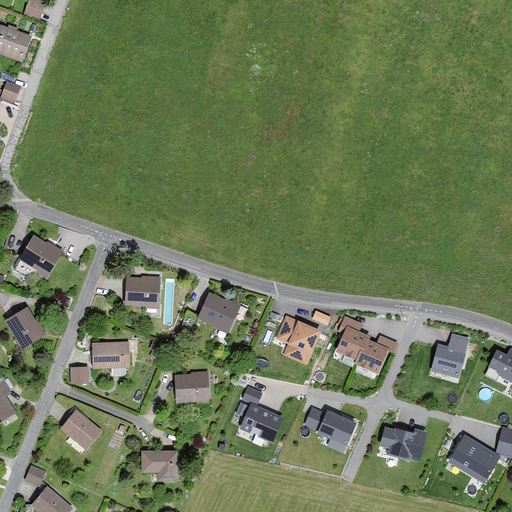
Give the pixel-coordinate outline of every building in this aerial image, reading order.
[(46,2),(38,0),(29,0),(26,12),(42,17),(46,2)] [(31,34),(0,23),(0,24),(0,53),(22,61),(31,34)] [(21,85),(7,80),(0,98),(14,103),(21,85)] [(33,233),(17,257),(46,276),(62,252),(33,233)] [(160,276),(126,276),(126,304),(159,305),(160,276)] [(240,305),(209,292),(199,315),(230,329),(240,305)] [(28,307),(6,319),(23,347),(44,334),(28,307)] [(313,318),(327,323),(330,315),(315,311),(313,318)] [(321,329),(286,315),(276,338),(288,343),(284,354),(307,365),(321,329)] [(371,335),(347,325),(337,350),(356,358),(354,362),(379,372),(389,347),(370,339),(371,335)] [(450,349),(437,346),(431,370),(459,378),(469,340),(454,336),(450,349)] [(129,341),(92,341),(93,367),(130,367),(129,341)] [(507,352),(497,347),(489,364),(499,369),(497,373),(511,380),(511,348),(509,348),(507,352)] [(70,365),(70,383),(89,383),(89,365),(70,365)] [(208,371),(175,373),(177,403),(210,401),(208,371)] [(2,383),(0,383),(0,421),(17,412),(2,383)] [(249,384),(242,397),(257,404),(263,392),(249,384)] [(283,416),(250,402),(239,427),(272,442),(283,416)] [(325,412),(312,407),(304,425),(347,445),(358,421),(327,407),(325,412)] [(76,409),(60,427),(84,448),(100,430),(76,409)] [(414,431),(384,424),(380,444),(388,446),(386,453),(421,461),(428,430),(415,427),(414,431)] [(500,455),(464,433),(447,460),(484,482),(500,455)] [(178,449),(141,449),(142,471),(158,471),(158,480),(178,480),(178,449)] [(31,464),(25,479),(40,485),(46,470),(31,464)] [(48,484),(28,506),(34,511),(67,511),(72,507),(48,484)]
